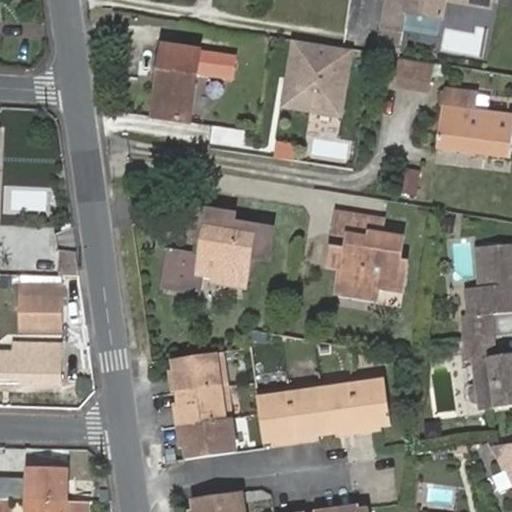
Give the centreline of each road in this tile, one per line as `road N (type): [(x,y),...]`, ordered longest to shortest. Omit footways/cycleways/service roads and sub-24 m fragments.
road 1 (tertiary): [(75,90),(123,429)]
road 2 (residential): [(132,487),(250,469),(294,479),(373,466)]
road 3 (residential): [(0,429),(123,429)]
